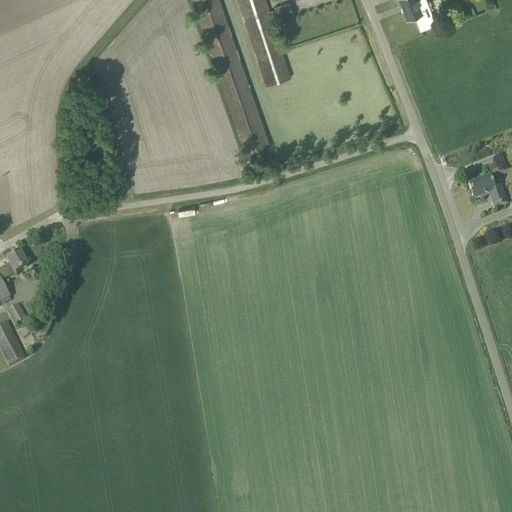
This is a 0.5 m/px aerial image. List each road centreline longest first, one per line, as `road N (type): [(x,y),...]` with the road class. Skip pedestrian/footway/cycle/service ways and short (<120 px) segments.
road 1 (unclassified): [(63,216),(223,192),(418,134)]
road 2 (unclassified): [(511,412),(418,134)]
road 3 (unclassified): [(418,134),(366,0)]
